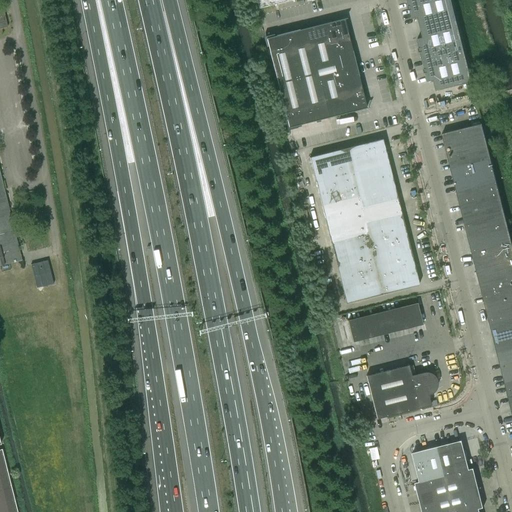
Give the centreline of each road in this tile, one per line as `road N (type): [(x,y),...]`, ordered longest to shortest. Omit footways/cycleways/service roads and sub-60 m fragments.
road 1 (motorway): [(281,511),(242,298),(169,0)]
road 2 (motorway): [(248,511),(147,0)]
road 3 (motorway): [(110,0),(207,511)]
road 4 (motorway): [(87,0),(174,511)]
road 5 (unclassified): [(489,408),(385,0)]
road 6 (unclassified): [(489,408),(379,437),(396,511)]
